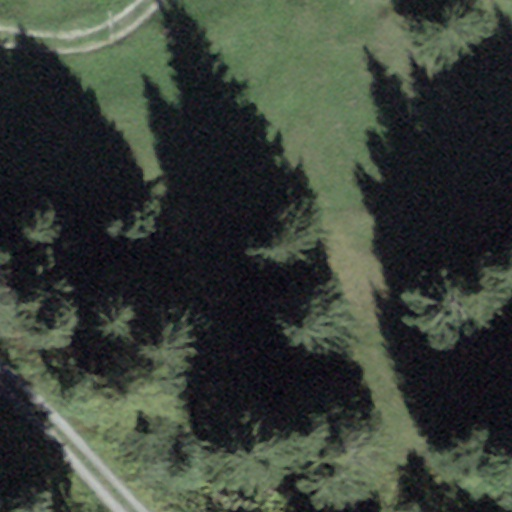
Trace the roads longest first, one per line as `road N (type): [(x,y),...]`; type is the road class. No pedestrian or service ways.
road 1 (track): [(0,373),(136,511)]
road 2 (track): [(149,0),(136,16),(55,49),(0,37)]
